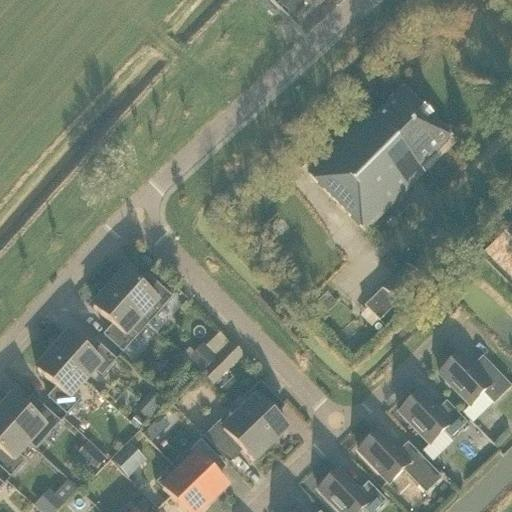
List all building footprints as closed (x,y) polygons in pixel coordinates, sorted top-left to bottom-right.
[(303,0),(280,0),(277,4),(300,20),(311,5),(303,0)] [(402,91),(373,121),(369,117),(338,147),(331,140),(317,153),(325,161),(309,176),(365,233),(425,174),(421,170),(451,140),(402,91)] [(382,291),(399,308),(423,284),(406,267),(382,291)] [(157,317),(172,300),(153,282),(144,292),(125,275),(109,292),(140,321),(150,310),(157,317)] [(93,310),(112,327),(103,337),(122,355),(138,338),(131,332),(140,321),(109,292),(93,310)] [(396,306),(381,292),(364,308),(379,323),(396,306)] [(101,379),(116,362),(97,344),(88,354),(69,337),(53,355),(84,383),(94,373),(101,379)] [(232,345),(201,375),(213,387),(243,357),(232,345)] [(37,373),(56,390),(47,400),(66,417),(82,400),(75,394),(84,383),(53,355),(37,373)] [(484,395),(494,405),(510,389),(487,364),(477,374),(460,357),(440,376),(470,408),(484,395)] [(182,376),(168,392),(175,398),(189,382),(182,376)] [(269,412),(279,403),(260,384),(244,400),(250,407),(240,417),(269,447),(287,431),(269,412)] [(185,394),(173,405),(184,416),(195,406),(190,401),(191,400),(185,394)] [(419,396),(399,415),(430,447),(443,434),(450,441),(467,425),(446,403),(436,413),(419,396)] [(41,406),(31,417),(12,400),(0,413),(0,420),(28,446),(38,435),(45,441),(60,424),(41,406)] [(197,435),(178,415),(165,428),(185,447),(197,435)] [(136,417),(130,424),(139,431),(145,425),(136,417)] [(229,427),(223,420),(216,426),(252,464),(269,447),(240,417),(229,427)] [(0,470),(10,480),(24,465),(25,463),(18,457),(28,446),(0,420),(0,470)] [(155,421),(142,434),(154,447),(168,433),(155,421)] [(369,444),(358,454),(389,486),(403,473),(425,496),(444,483),(407,445),(397,454),(379,435),(377,436),(375,434),(367,442),(369,444)] [(197,453),(218,476),(227,467),(206,445),(197,453)] [(125,477),(142,461),(128,446),(111,463),(125,477)] [(96,475),(107,463),(92,449),(81,461),(96,475)] [(226,489),(203,465),(190,452),(183,458),(190,465),(179,475),(209,506),(226,489)] [(338,474),(318,493),(336,511),(361,511),(362,511),(376,511),(386,503),(368,484),(358,494),(338,474)] [(169,485),(163,478),(156,485),(182,511),(202,511),(209,506),(179,475),(169,485)] [(49,492),(35,507),(40,511),(58,511),(64,506),(49,492)] [(83,493),(73,506),(80,511),(86,511),(95,503),(83,493)]
